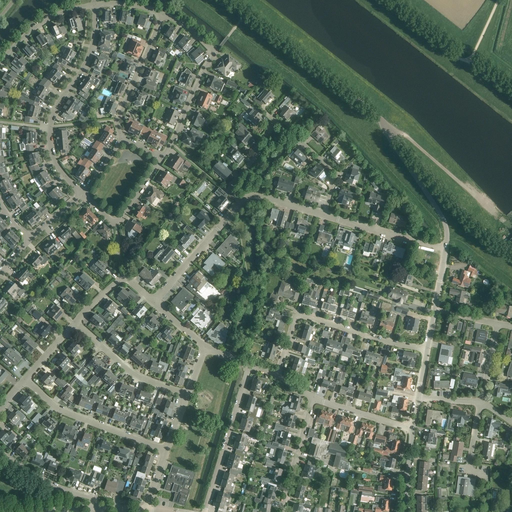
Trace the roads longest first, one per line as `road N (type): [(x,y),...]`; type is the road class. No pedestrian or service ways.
road 1 (residential): [(324,214),(336,173),(275,123),(227,190),(241,202)]
road 2 (residential): [(82,194),(59,169),(49,139),(59,100),(94,43),(94,4)]
road 3 (residential): [(276,374),(302,315),(426,349)]
road 4 (tertiary): [(380,118),(232,0)]
road 5 (unclassified): [(511,247),(380,118)]
road 6 (residential): [(164,450),(62,411),(24,379)]
road 7 (residential): [(204,511),(249,365)]
road 8 (tertiary): [(445,251),(441,219),(380,118)]
road 9 (residential): [(122,138),(119,116),(163,13)]
road 10 (residential): [(185,395),(132,373),(75,322)]
road 11 (residential): [(241,202),(153,301)]
road 12 (residential): [(445,251),(324,214)]
road 13 (residential): [(82,194),(120,219),(161,157)]
